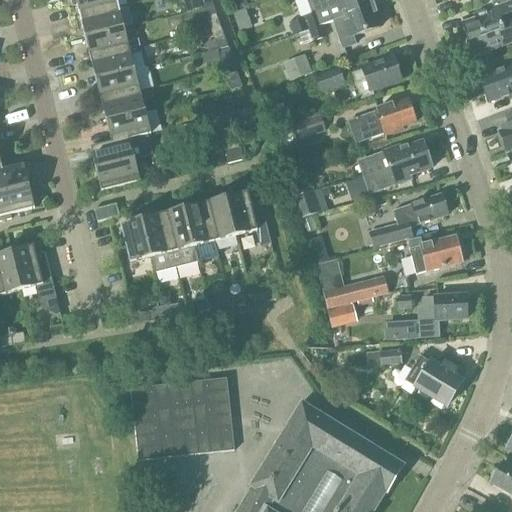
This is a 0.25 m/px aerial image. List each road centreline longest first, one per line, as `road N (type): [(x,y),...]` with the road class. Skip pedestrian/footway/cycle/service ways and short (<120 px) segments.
road 1 (residential): [(429,511),(492,390),(505,309),(500,256),(410,0)]
road 2 (residential): [(17,0),(95,315)]
